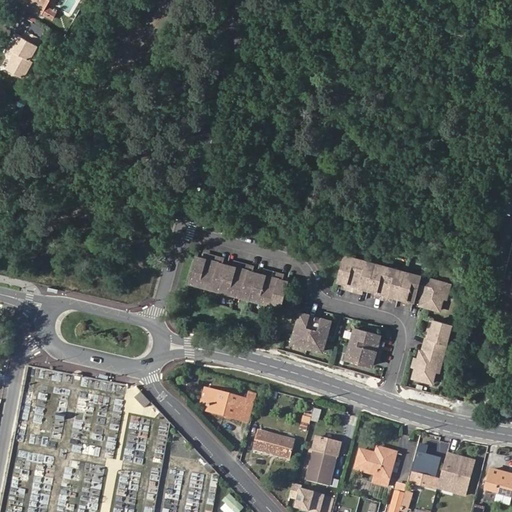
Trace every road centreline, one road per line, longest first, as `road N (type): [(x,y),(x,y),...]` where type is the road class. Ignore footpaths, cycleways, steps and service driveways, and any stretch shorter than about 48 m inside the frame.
road 1 (residential): [(387,402),(402,344),(402,329),(390,318),(324,299),(297,259),(184,228)]
road 2 (residential): [(184,228),(244,0)]
road 3 (secondary): [(387,402),(265,363),(170,347)]
road 4 (unknown): [(454,421),(509,222)]
road 5 (residential): [(147,370),(273,511)]
road 6 (residential): [(0,463),(18,368),(46,325)]
road 7 (secondary): [(511,434),(387,402)]
